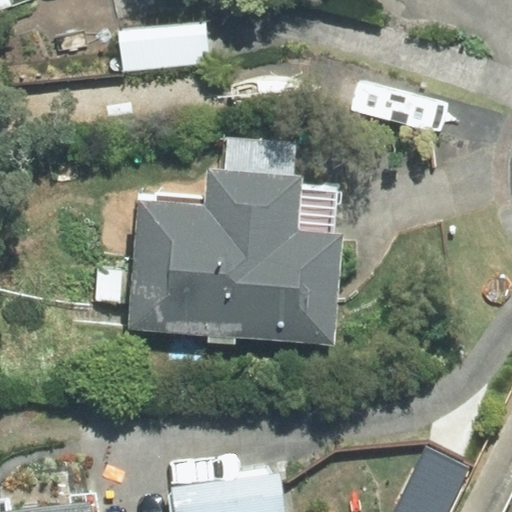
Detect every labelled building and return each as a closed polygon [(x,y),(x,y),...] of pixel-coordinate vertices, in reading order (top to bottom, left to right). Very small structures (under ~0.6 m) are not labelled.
[(126,11),(127,72),(218,70),(216,9),(126,11)] [(337,333),(346,220),(336,218),(340,175),(303,172),(304,161),(209,152),(206,189),(140,183),(130,316),(337,333)] [(447,504),(462,475),(436,463),(421,492),(447,504)] [(177,511),(290,511),(284,464),(173,478),(177,511)] [(96,511),(93,486),(0,497),(0,511),(96,511)]
